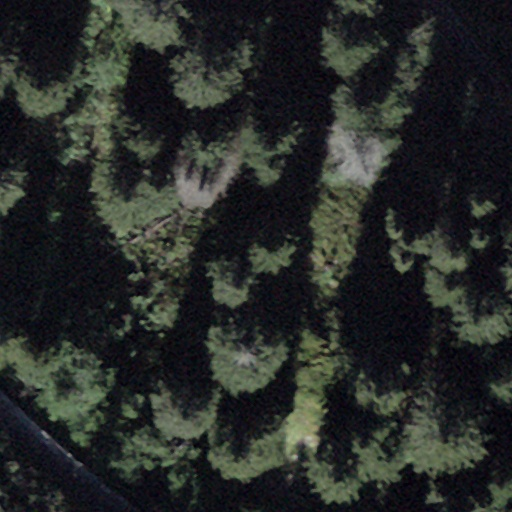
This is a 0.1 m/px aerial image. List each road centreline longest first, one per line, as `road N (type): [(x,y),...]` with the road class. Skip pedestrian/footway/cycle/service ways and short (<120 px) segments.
road 1 (track): [(423,0),(511,126)]
road 2 (track): [(99,511),(0,414)]
